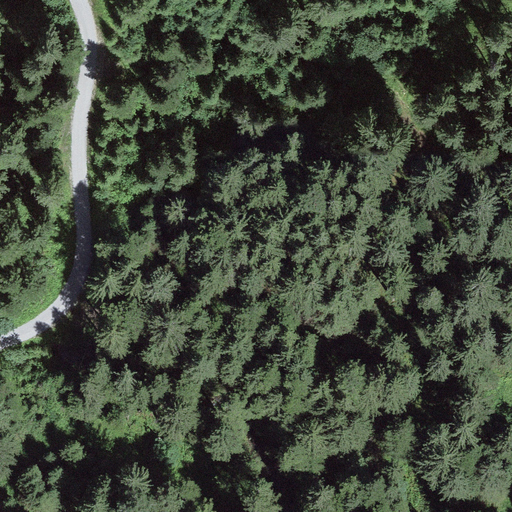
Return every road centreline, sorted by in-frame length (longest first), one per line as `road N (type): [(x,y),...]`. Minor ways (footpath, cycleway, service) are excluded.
road 1 (track): [(0,340),(56,312),(78,280),(76,130),(85,32),(77,0)]
road 2 (track): [(305,0),(380,61),(448,163),(511,229)]
